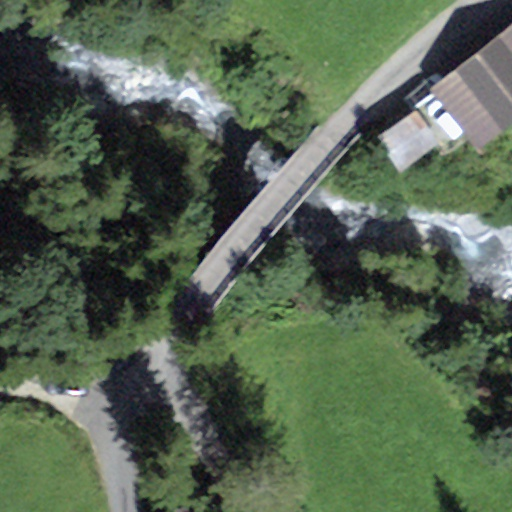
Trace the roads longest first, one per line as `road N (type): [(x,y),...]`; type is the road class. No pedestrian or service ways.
road 1 (track): [(252,511),(158,350),(262,386)]
road 2 (unclassified): [(324,145),(183,317)]
road 3 (track): [(125,394),(0,390)]
